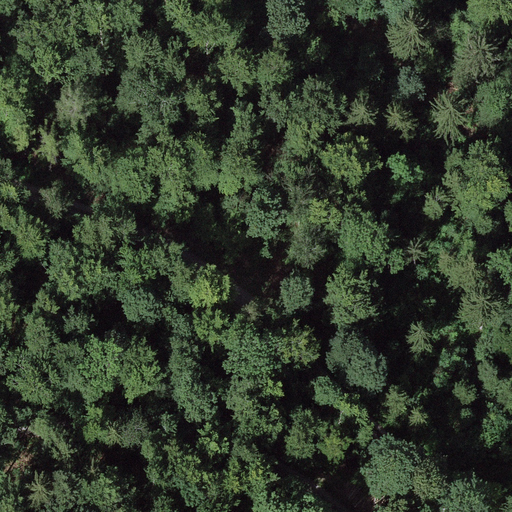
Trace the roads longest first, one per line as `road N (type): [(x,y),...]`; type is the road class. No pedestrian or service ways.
road 1 (track): [(0,191),(143,243),(190,270),(268,329),(392,450),(432,511)]
road 2 (track): [(339,511),(206,445),(141,431),(0,422)]
road 3 (track): [(292,0),(422,69),(511,173)]
